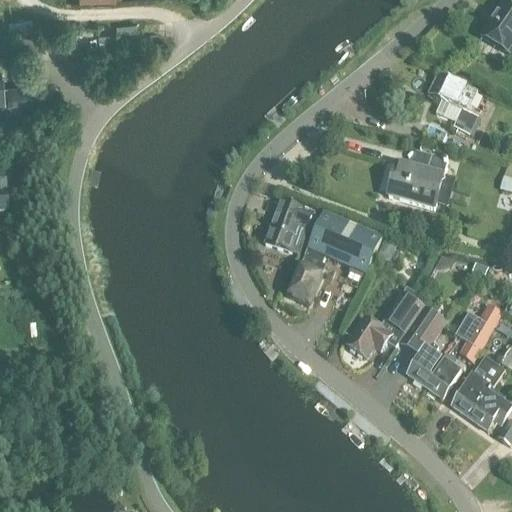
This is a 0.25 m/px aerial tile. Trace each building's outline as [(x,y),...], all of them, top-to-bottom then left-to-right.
[(482,41),(508,58),(511,52),(511,9),(505,5),(499,15),(500,16),(493,26),(492,25),(482,41)] [(116,26),(117,34),(98,36),(100,53),(120,51),(119,44),(138,42),(136,24),(116,26)] [(0,73),(0,100),(3,100),(4,105),(33,102),(31,85),(3,87),(2,73),(0,73)] [(477,95),(439,75),(429,95),(468,114),(477,95)] [(462,113),(453,131),(470,139),(478,120),(462,113)] [(388,199),(434,211),(447,163),(417,154),(412,170),(397,166),(388,199)] [(511,168),(508,167),(504,179),(500,193),(511,196),(511,168)] [(266,247),(290,255),(292,256),(300,259),(308,234),(315,216),(280,204),(266,247)] [(381,241),(324,215),(288,298),(309,307),(324,272),(320,270),(324,260),(365,278),(381,241)] [(489,271),(476,266),(471,280),(484,285),(489,271)] [(387,346),(395,352),(422,311),(415,306),(419,300),(406,291),(379,332),(366,322),(348,348),(367,361),(374,350),(381,355),(387,346)] [(473,367),(502,317),(488,308),(480,323),(471,318),(456,341),(466,347),(459,357),(473,367)] [(425,389),(443,364),(433,357),(438,351),(433,348),(432,349),(429,347),(444,326),(426,313),(402,347),(419,359),(407,377),(425,389)] [(511,352),(510,352),(501,367),(511,373),(511,352)] [(445,360),(443,364),(425,389),(442,402),(463,373),(464,371),(460,369),(461,367),(457,364),(455,367),(445,360)] [(486,361),(452,409),(470,422),(489,395),(491,396),(493,394),(493,393),(506,375),(486,361)] [(489,395),(470,422),(469,422),(487,434),(496,420),(503,425),(511,413),(502,406),(505,402),(493,394),(491,396),(489,395)] [(511,423),(499,441),(509,448),(511,443),(511,423)]
